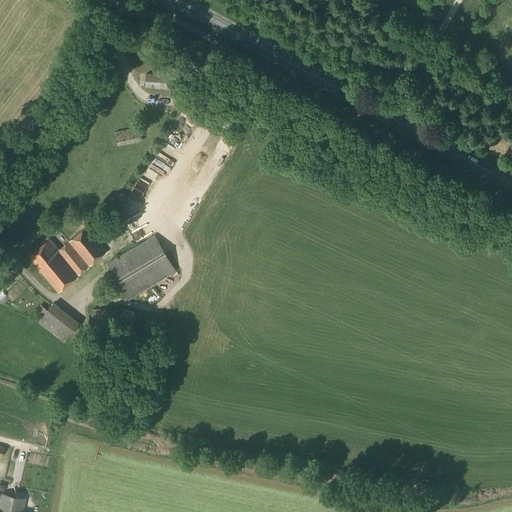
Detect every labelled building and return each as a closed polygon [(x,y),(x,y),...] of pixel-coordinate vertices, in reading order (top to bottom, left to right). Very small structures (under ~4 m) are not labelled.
[(169,89),(170,77),(146,75),(145,87),(169,89)] [(190,110),(185,121),(194,125),(199,114),(190,110)] [(117,146),(142,141),(139,127),(114,132),(117,146)] [(194,165),(199,156),(198,155),(208,135),(200,131),(185,160),(194,165)] [(151,179),(130,202),(138,209),(136,211),(141,216),(148,209),(149,210),(165,192),(151,179)] [(107,251),(87,226),(59,250),(49,239),(28,257),(58,292),(107,251)] [(106,242),(114,249),(121,240),(113,233),(106,242)] [(128,300),(176,271),(154,235),(107,263),(128,300)] [(161,289),(164,296),(174,292),(171,285),(161,289)] [(64,342),(80,323),(54,303),(39,322),(38,322),(64,342)] [(117,329),(117,310),(92,309),(91,328),(117,329)] [(0,493),(0,511),(21,511),(24,499),(0,493)]
